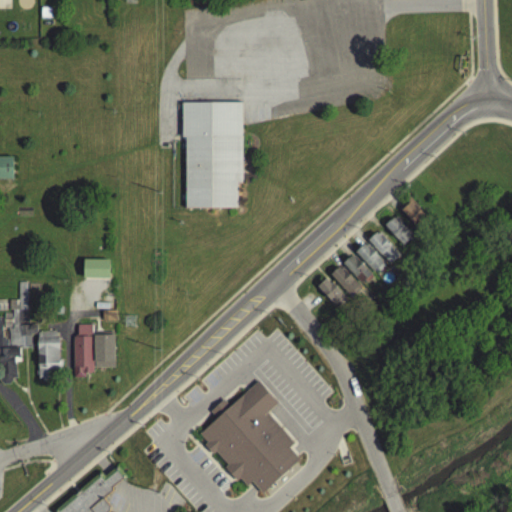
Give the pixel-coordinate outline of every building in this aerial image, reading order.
[(241,107),(241,187),(236,187),(236,213),(185,213),(185,141),(181,141),(181,107),(241,107)] [(12,163),(0,162),(0,185),(12,185),(12,163)] [(408,202),(424,222),(413,231),(397,211),(408,202)] [(392,223),(394,221),(412,240),(402,250),(383,230),(391,222),(392,223)] [(388,268),(366,245),(374,237),(375,238),(377,236),(398,259),(388,268)] [(364,251),(365,249),(385,270),(379,276),(375,273),(372,276),(353,256),(362,248),(364,251)] [(351,261),(352,260),(369,278),(368,279),(359,288),(340,268),(350,259),(351,261)] [(109,266),(83,265),(83,283),(109,284),(109,266)] [(339,273),(340,272),(359,292),(352,299),(350,296),(348,299),(329,279),(337,271),(339,273)] [(329,288),(330,287),(343,301),(341,303),(343,305),(335,313),(315,291),(323,283),(324,284),(329,288)] [(31,352),(25,291),(18,291),(19,305),(7,306),(9,321),(0,321),(0,388),(17,387),(14,363),(20,362),(19,354),(31,352)] [(72,341),(72,382),(92,382),(92,365),(90,365),(89,330),(76,330),(77,341),(72,341)] [(114,373),(114,340),(93,341),(93,373),(114,373)] [(60,343),(38,342),(36,385),(58,386),(60,343)] [(208,416),(222,403),(229,411),(256,386),(276,408),(265,418),(292,448),(288,452),(299,464),(261,499),(250,487),(245,491),(238,483),(235,486),(223,472),(226,469),(214,456),(211,459),(202,449),(205,447),(197,438),(214,422),(208,416)] [(56,511),(99,476),(103,480),(116,470),(126,482),(122,485),(121,484),(110,493),(112,495),(102,503),(109,511),(56,511)]
